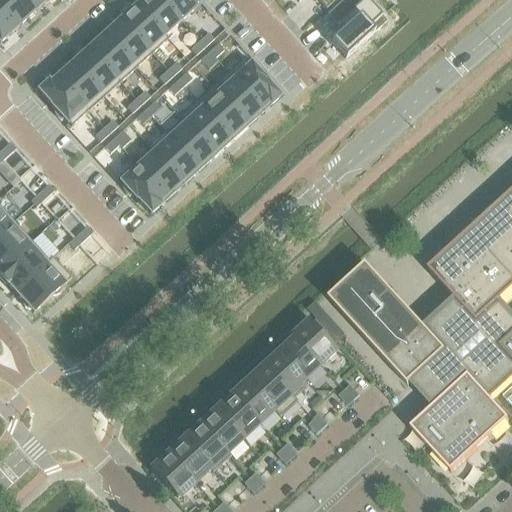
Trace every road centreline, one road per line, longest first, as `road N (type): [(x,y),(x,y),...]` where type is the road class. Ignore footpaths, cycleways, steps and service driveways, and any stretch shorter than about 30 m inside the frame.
road 1 (tertiary): [(65,420),(511,15)]
road 2 (residential): [(0,110),(124,246)]
road 3 (residential): [(251,511),(378,399)]
road 4 (residential): [(148,511),(65,420)]
road 5 (residential): [(0,80),(90,0)]
